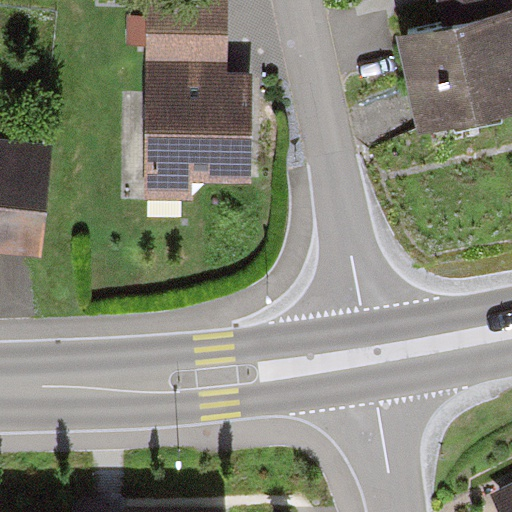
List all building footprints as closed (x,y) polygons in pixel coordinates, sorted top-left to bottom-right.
[(147,62),(227,63),(228,0),(147,0),(147,16),(128,15),(127,47),(147,48),(147,62)] [(511,0),(439,0),(446,31),(400,41),(421,132),(511,110),(511,0)] [(146,198),(193,198),(193,181),(251,182),(253,74),(227,73),(227,63),(147,62),(146,198)] [(37,145),(0,139),(0,253),(21,257),(37,145)] [(511,511),(511,494),(496,502),(500,511),(511,511)]
